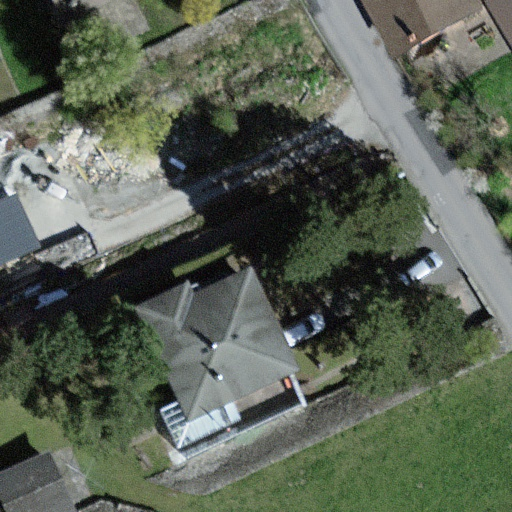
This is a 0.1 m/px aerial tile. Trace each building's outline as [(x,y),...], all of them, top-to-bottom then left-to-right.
[(41,0),(56,29),(114,0),(41,0)] [(483,8),(478,0),(364,0),(398,57),(483,8)] [(511,0),(502,0),(511,28),(511,0)] [(297,369),(245,271),(195,298),(188,286),(130,317),(189,426),(297,369)] [(62,511),(39,459),(0,475),(0,511),(62,511)]
